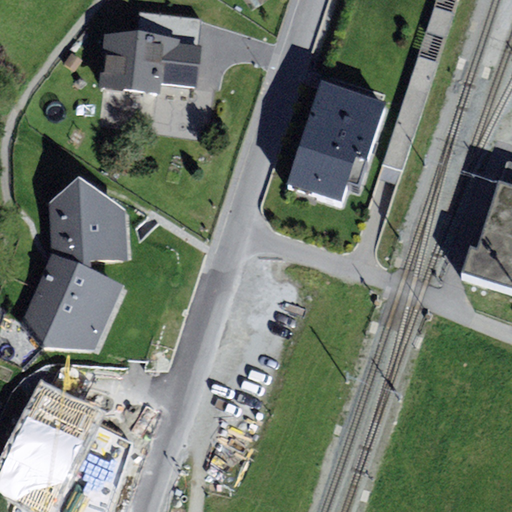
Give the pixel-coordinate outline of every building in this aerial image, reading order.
[(156,94),(158,84),(198,87),(202,46),(178,45),(179,40),(137,31),(105,35),(99,88),(156,94)] [(367,105),(318,90),(286,192),(340,209),(354,164),(367,168),(385,111),(367,105)] [(78,178),(49,204),(51,253),(19,326),(43,348),(93,352),(124,287),(91,269),(92,262),(127,260),(128,237),(128,211),(78,178)] [(511,297),(511,193),(500,190),(475,265),(471,263),(468,262),(462,281),(511,297)] [(98,416),(42,388),(0,473),(0,492),(23,504),(30,491),(55,504),(98,416)]
